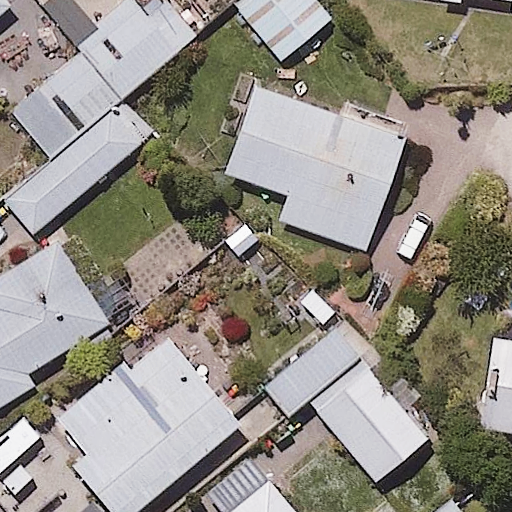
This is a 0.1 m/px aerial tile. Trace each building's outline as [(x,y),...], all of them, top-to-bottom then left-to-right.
[(191,37),(161,0),(117,0),(73,35),(82,47),(119,94),(191,37)] [(326,0),(236,0),(235,2),(283,63),(340,17),(326,0)] [(511,0),(440,0),(467,4),(467,0),(509,0),(508,10),(511,11),(511,0)] [(119,94),(82,47),(11,103),(48,150),(119,94)] [(254,77),(223,166),(288,189),(278,217),(368,249),(410,132),(254,77)] [(153,137),(119,94),(48,150),(0,187),(0,189),(33,232),(153,137)] [(31,364),(112,313),(59,229),(0,266),(0,403),(40,378),(31,364)] [(310,395),(378,475),(434,428),(338,313),(262,377),(290,411),(310,395)] [(116,511),(127,511),(244,412),(162,316),(54,408),(84,444),(69,457),(116,511)] [(511,327),(491,323),(480,420),(511,424),(511,327)] [(310,511),(270,464),(219,509),(221,511),(310,511)]
